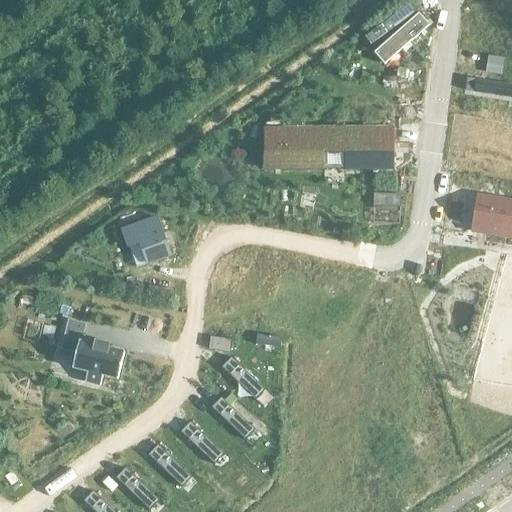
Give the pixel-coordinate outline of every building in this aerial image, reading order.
[(419,14),(374,54),(384,66),(429,26),(419,14)] [(486,61),(484,76),(495,78),(498,62),(486,61)] [(476,93),(511,98),(511,86),(477,81),(478,82),(477,93),(476,93)] [(282,127),(282,171),(385,170),(385,127),(282,127)] [(374,194),(374,206),(400,208),(400,195),(374,194)] [(511,202),(477,197),(472,232),(511,238),(511,202)] [(157,219),(122,231),(128,248),(140,244),(147,265),(170,256),(157,219)] [(146,274),(135,273),(134,284),(145,285),(146,274)] [(257,335),(256,345),(280,348),(281,339),(257,335)] [(229,353),(231,341),(211,338),(209,350),(229,353)] [(79,343),(72,369),(87,373),(85,382),(100,386),(103,377),(118,380),(124,354),(108,350),(109,346),(96,343),(95,346),(79,343)] [(231,358),(221,368),(256,401),(265,391),(231,358)] [(221,398),(211,408),(246,441),(255,431),(221,398)] [(190,423),(180,433),(215,465),(224,455),(190,423)] [(158,446),(148,456),(182,488),(192,478),(158,446)] [(125,469),(116,479),(150,511),(160,501),(125,469)] [(114,511),(93,492),(84,502),(94,511),(114,511)]
